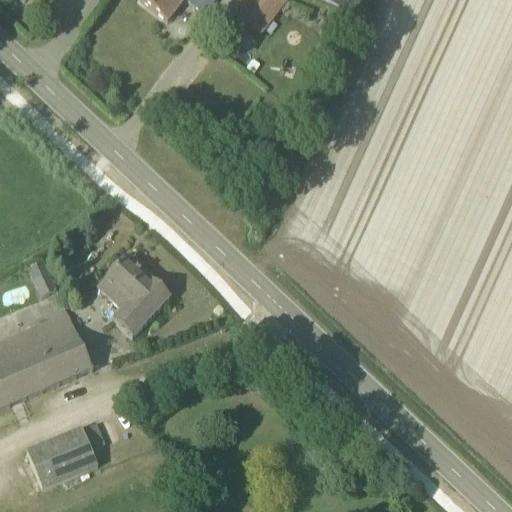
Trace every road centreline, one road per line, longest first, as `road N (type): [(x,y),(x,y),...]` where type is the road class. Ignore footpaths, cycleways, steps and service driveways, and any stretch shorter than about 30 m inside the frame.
road 1 (secondary): [(496,511),(0,43)]
road 2 (track): [(261,330),(0,450)]
